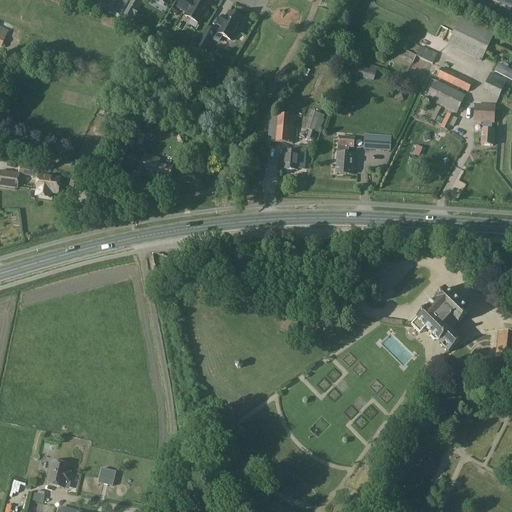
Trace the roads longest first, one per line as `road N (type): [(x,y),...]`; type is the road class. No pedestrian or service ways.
road 1 (primary): [(0,274),(219,224),(362,218),(511,227)]
road 2 (unclassified): [(180,198),(0,141)]
